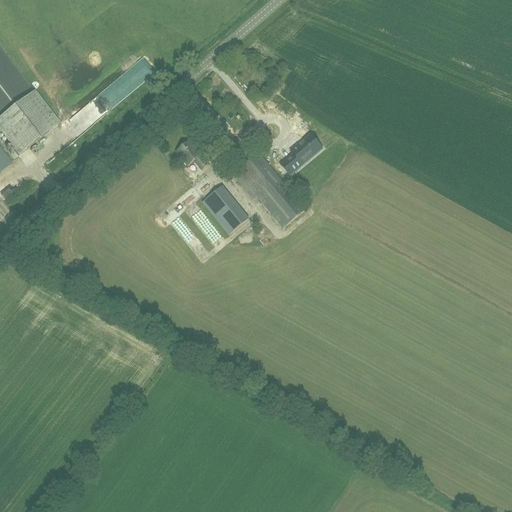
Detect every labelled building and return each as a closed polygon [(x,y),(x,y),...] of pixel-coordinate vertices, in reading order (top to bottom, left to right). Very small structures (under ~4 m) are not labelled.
[(0,173),(12,164),(0,148),(0,132),(18,156),(59,124),(0,48),(0,173)] [(265,105),(272,113),(270,114),(275,119),(277,117),(280,115),(286,109),(287,109),(271,90),(259,101),(263,106),(265,105)] [(227,108),(216,116),(235,141),(245,133),(227,108)] [(294,155),(281,166),(289,176),(321,149),(310,136),(291,152),(294,155)] [(268,156),(276,160),(286,144),(278,139),(268,156)] [(176,153),(188,166),(194,161),(202,171),(209,165),(197,152),(196,153),(188,143),(176,153)] [(256,196),(283,229),(306,211),(259,154),(241,169),(235,163),(228,170),(253,199),(256,196)] [(0,183),(9,189),(17,177),(7,171),(0,181),(0,183)] [(202,203),(229,236),(249,220),(222,187),(202,203)]
